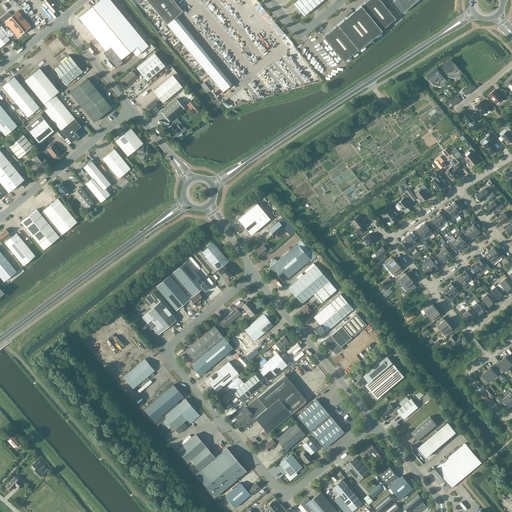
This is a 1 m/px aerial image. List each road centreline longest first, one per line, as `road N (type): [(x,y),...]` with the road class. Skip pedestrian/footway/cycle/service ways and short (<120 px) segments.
road 1 (unclassified): [(374,423),(296,488),(281,490),(163,351),(253,272)]
road 2 (tertiary): [(212,184),(474,12)]
road 3 (tertiary): [(0,340),(186,202)]
road 4 (tertiary): [(374,423),(253,272)]
road 5 (unclassified): [(0,217),(130,108)]
road 6 (residential): [(511,340),(468,370),(499,414),(511,415)]
